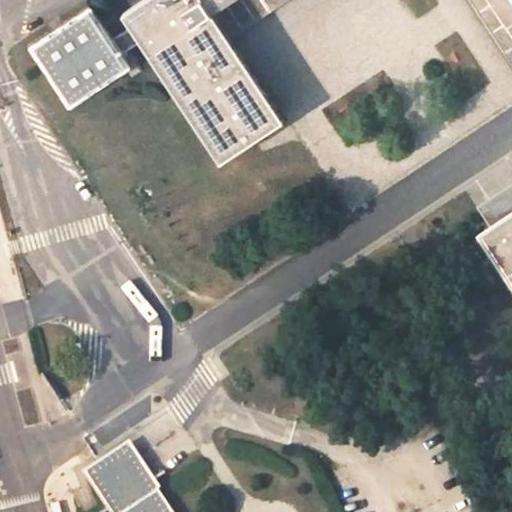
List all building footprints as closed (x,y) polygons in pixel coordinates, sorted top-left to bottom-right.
[(143,40),(222,160),(285,119),(229,36),(214,13),(205,0),(140,0),(124,11),(132,25),(143,40)] [(232,0),(205,0),(214,13),(224,6),(232,0)] [(232,0),(224,6),(214,13),(229,36),(283,0),(474,0),(511,57),(511,25),(508,28),(488,0),(232,0)] [(511,0),(488,0),(508,28),(511,25),(511,0)] [(30,44),(72,105),(131,65),(123,53),(143,40),(132,25),(112,38),(91,4),(30,44)] [(492,232),(481,240),(511,287),(511,187),(478,210),(492,232)] [(112,506),(115,511),(173,511),(130,445),(101,463),(89,471),(90,473),(112,506)]
